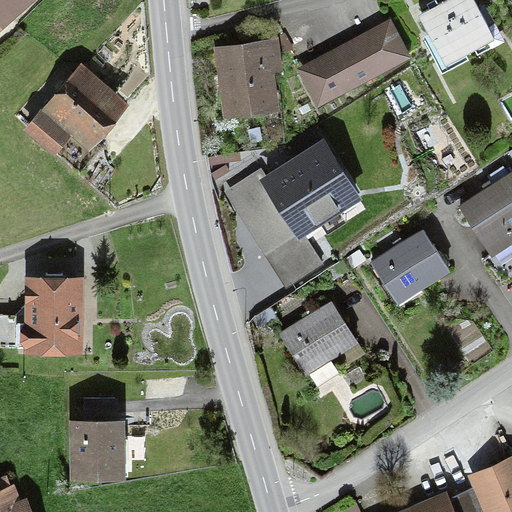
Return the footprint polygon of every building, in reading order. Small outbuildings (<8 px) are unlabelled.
[(0,0),(0,18),(21,0),(0,0)] [(467,44),(443,0),(418,14),(429,34),(423,37),(436,61),(467,44)] [(478,7),(474,0),(443,0),(467,44),(498,27),(485,4),(478,7)] [(404,53),(389,26),(361,41),(376,68),(404,53)] [(259,39),(260,44),(224,50),(231,109),(269,104),(266,77),(272,76),(271,70),(278,69),(275,37),(259,39)] [(361,41),(334,56),(348,83),(376,68),(361,41)] [(320,99),(348,83),(334,56),(305,72),(320,99)] [(116,104),(77,70),(47,105),(52,110),(55,106),(89,135),(116,104)] [(28,127),(52,148),(65,133),(41,112),(28,127)] [(323,143),(268,178),(261,167),(231,186),(263,236),(287,220),(275,200),(279,198),(299,230),(355,194),(323,143)] [(511,227),(511,171),(461,205),(492,253),(511,240),(511,229),(511,228),(511,227)] [(373,262),(394,295),(417,280),(420,285),(448,267),(423,229),(373,262)] [(292,282),(322,263),(305,236),(275,255),(292,282)] [(327,269),(333,279),(348,268),(342,259),(327,269)] [(16,315),(0,314),(0,344),(76,346),(76,298),(76,278),(62,278),(62,272),(45,272),(45,278),(31,278),(31,300),(16,315)] [(317,385),(339,371),(329,356),(356,339),(332,300),(280,334),(305,372),(308,370),(317,385)] [(114,421),(113,397),(83,398),(84,422),(75,422),(75,437),(74,437),(76,473),(119,472),(119,421),(114,421)] [(511,452),(511,459),(474,477),(489,511),(511,511),(511,448),(510,449),(511,452)] [(7,475),(0,477),(0,511),(27,511),(24,504),(18,506),(7,475)] [(482,511),(474,491),(425,511),(482,511)]
